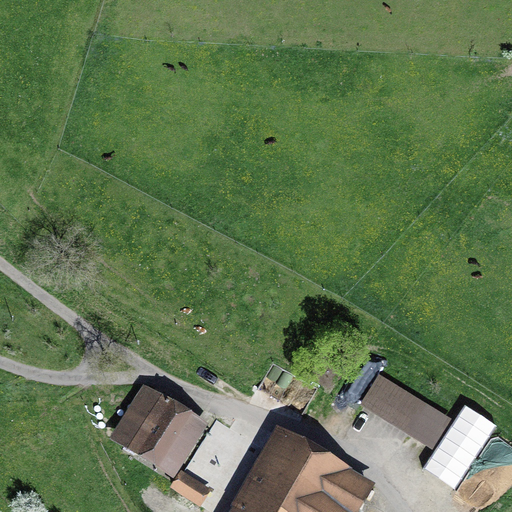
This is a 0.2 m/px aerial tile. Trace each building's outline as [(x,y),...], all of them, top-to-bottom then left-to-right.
[(381,385),(362,414),(412,445),(430,416),(381,385)] [(111,449),(172,487),(204,436),(144,398),(111,449)] [(456,500),(498,431),(465,410),(423,480),(456,500)] [(279,440),(238,511),(363,511),(374,493),(279,440)] [(196,511),(203,511),(213,497),(182,479),(171,497),(196,511)]
